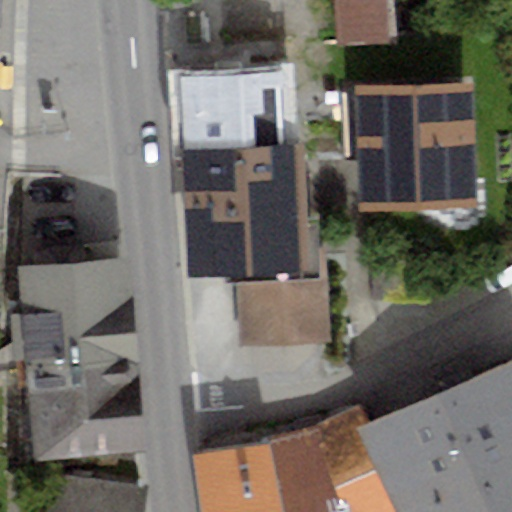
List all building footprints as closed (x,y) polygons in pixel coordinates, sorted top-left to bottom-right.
[(511,0),(330,0),(333,45),(511,36),(511,0)] [(283,72),(178,75),(180,147),(287,141),(283,72)] [(460,86),(341,91),(346,208),(464,203),(460,86)] [(287,141),(180,147),(188,276),(295,270),(287,141)] [(126,259),(17,266),(33,461),(144,453),(126,259)] [(314,289),(232,289),(232,334),(313,335),(314,289)] [(511,379),(508,369),(362,429),(396,511),(511,511),(511,478),(510,475),(511,474),(511,379)] [(385,511),(353,408),(285,441),(294,511),(385,511)] [(275,511),(265,446),(186,458),(194,511),(275,511)] [(142,511),(146,487),(52,474),(47,511),(142,511)]
